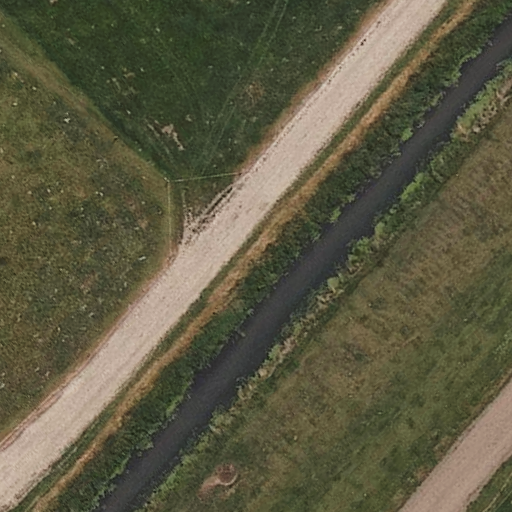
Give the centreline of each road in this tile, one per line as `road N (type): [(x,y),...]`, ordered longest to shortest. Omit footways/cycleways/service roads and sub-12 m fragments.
road 1 (unclassified): [(0,474),(94,383),(419,0)]
road 2 (unclassified): [(427,511),(511,411)]
